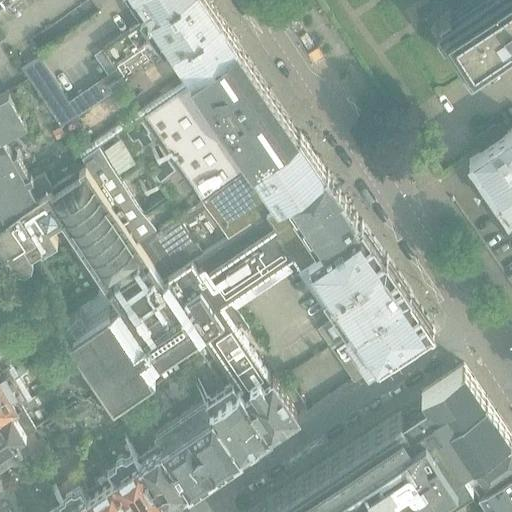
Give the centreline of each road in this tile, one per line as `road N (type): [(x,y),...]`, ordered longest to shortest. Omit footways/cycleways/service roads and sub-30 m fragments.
road 1 (residential): [(473,323),(251,0)]
road 2 (residential): [(473,323),(216,501)]
